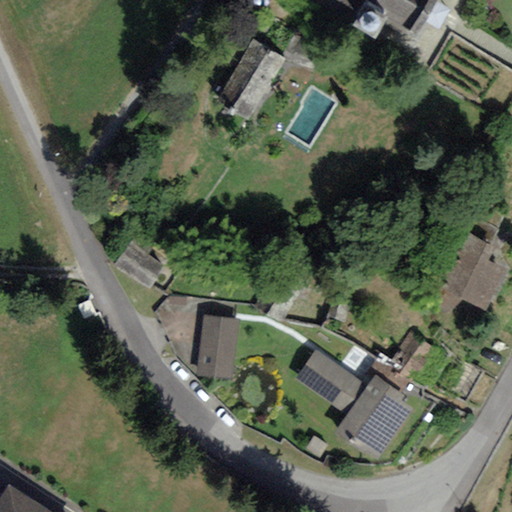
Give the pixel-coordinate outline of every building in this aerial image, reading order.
[(359,0),(356,5),(370,15),(380,0),(381,0),(393,8),(415,20),(421,10),(436,19),(447,1),(445,0),(359,0)] [(281,57),(256,42),(225,95),(251,110),(281,57)] [(152,245),(137,234),(115,263),(146,286),(162,265),(146,253),(152,245)] [(489,250),(459,235),(429,287),(475,316),(498,271),(480,263),(489,250)] [(279,269),(259,302),(282,316),(302,282),(279,269)] [(236,320),(206,316),(200,369),(230,372),(236,320)] [(380,378),(375,374),(366,387),(316,353),(301,375),(353,410),(340,429),(376,453),(408,405),(397,399),(432,347),(411,332),(380,378)] [(32,511),(10,497),(0,511),(32,511)]
